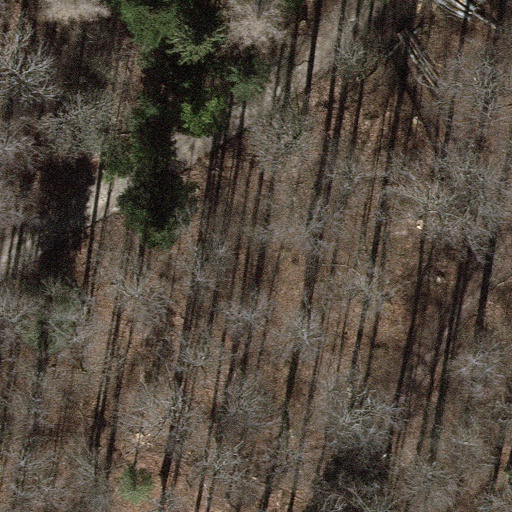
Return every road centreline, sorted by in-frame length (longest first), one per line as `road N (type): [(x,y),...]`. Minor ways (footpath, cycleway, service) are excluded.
road 1 (track): [(381,0),(352,38),(192,145),(0,298)]
road 2 (track): [(511,281),(335,511)]
road 3 (track): [(352,38),(435,108),(484,174),(511,193)]
